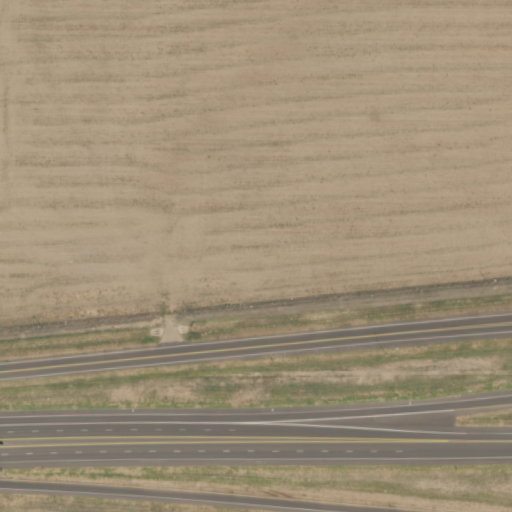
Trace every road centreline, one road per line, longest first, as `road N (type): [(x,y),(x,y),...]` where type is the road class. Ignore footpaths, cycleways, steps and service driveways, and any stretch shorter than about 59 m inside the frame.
road 1 (secondary): [(511,318),(0,371)]
road 2 (motorway): [(511,402),(174,425)]
road 3 (trunk): [(421,443),(371,433),(174,425)]
road 4 (trunk): [(191,455),(375,453),(421,443)]
road 5 (motorway): [(0,482),(217,495)]
road 6 (motorway): [(0,454),(191,455)]
road 7 (motorway): [(217,495),(405,511)]
road 8 (motorway): [(174,425),(0,429)]
